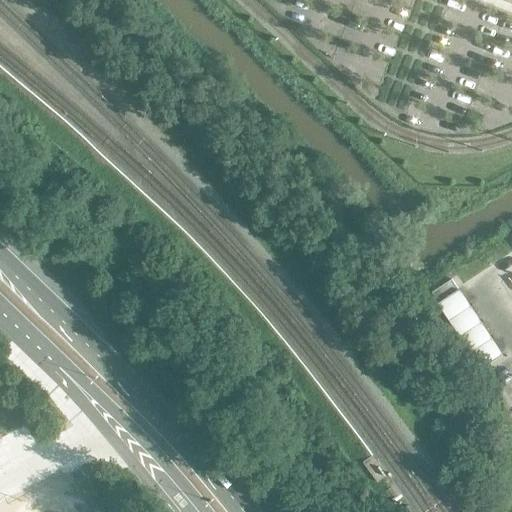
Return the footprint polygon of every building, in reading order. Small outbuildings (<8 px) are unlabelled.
[(452,279),(432,292),(438,301),(458,289),(452,279)] [(460,290),(438,305),(449,321),(471,306),(460,290)] [(471,306),(449,321),(459,337),(482,323),(471,306)] [(482,323),(459,337),(470,354),(492,339),(482,323)] [(492,339),(470,354),(481,370),(503,356),(492,339)]
